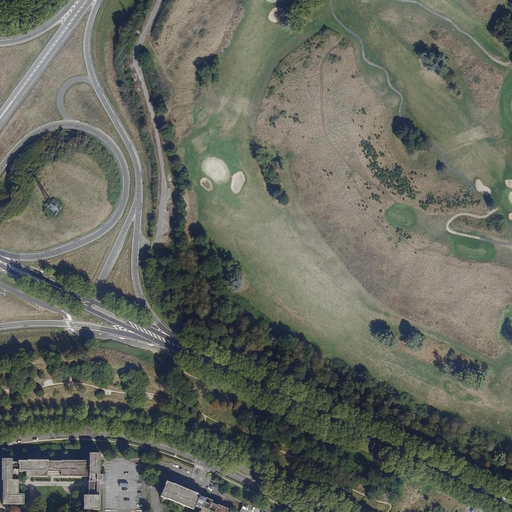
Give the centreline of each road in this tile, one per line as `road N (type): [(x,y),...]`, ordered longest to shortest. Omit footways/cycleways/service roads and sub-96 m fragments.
road 1 (primary): [(173,347),(511,507)]
road 2 (primary): [(511,502),(202,353)]
road 3 (primary): [(0,170),(32,135),(80,126),(111,144),(127,185),(121,211),(102,233),(45,255),(0,253)]
road 4 (primary): [(139,200),(135,159),(90,70),(87,33),(99,0)]
road 5 (tertiary): [(207,463),(103,432),(0,440)]
road 6 (primary): [(202,353),(161,326),(141,301),(134,267),(139,200)]
road 7 (primary): [(0,326),(69,324),(173,347)]
road 8 (secondary): [(87,0),(0,117)]
road 9 (primary): [(202,353),(89,300)]
